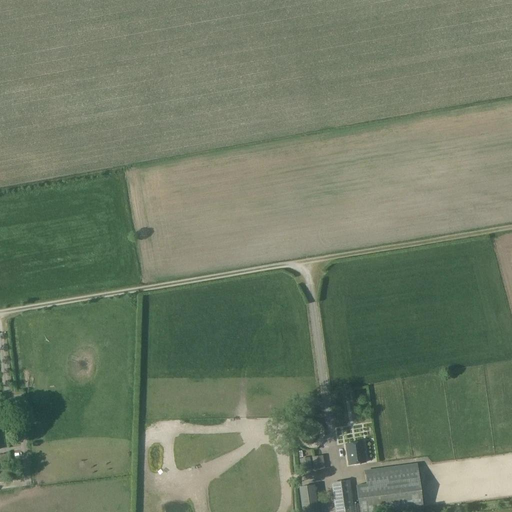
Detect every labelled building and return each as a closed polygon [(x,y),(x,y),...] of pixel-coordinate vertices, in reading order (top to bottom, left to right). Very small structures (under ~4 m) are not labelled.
[(321,447),(319,429),(310,430),(311,448),(321,447)] [(366,463),(362,442),(345,445),(348,465),(366,463)] [(322,457),(319,457),(311,459),(313,470),(324,469),(322,457)] [(302,473),(312,471),(310,458),(299,460),(302,473)] [(409,511),(422,510),(417,464),(364,471),(366,485),(356,487),(359,511),(409,511)] [(349,480),(331,483),(335,510),(353,507),(349,480)] [(299,493),(300,511),(311,511),(311,493),(299,493)]
